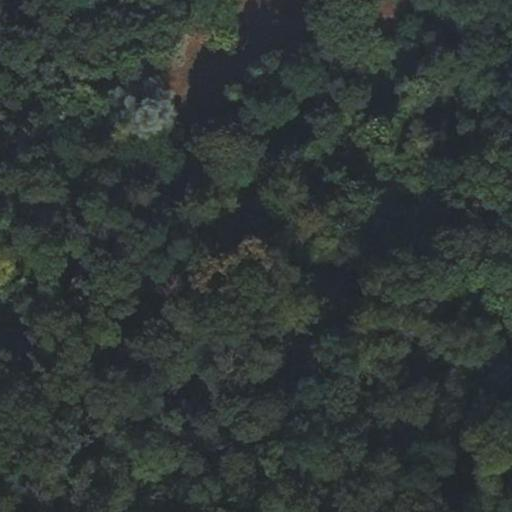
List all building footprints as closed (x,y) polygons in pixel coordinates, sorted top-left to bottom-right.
[(82,46),(66,39),(55,67),(71,73),(82,46)] [(55,69),(41,64),(26,102),(26,104),(39,109),(40,108),(55,69)] [(55,67),(55,69),(40,108),(53,113),(55,114),(71,73),(55,67)] [(55,114),(53,113),(40,143),(70,155),(83,125),(55,114)] [(31,130),(0,118),(0,141),(24,150),(31,130)] [(207,134),(180,119),(153,166),(171,175),(184,152),(195,158),(207,134)] [(211,136),(207,134),(195,158),(198,160),(211,136)]
